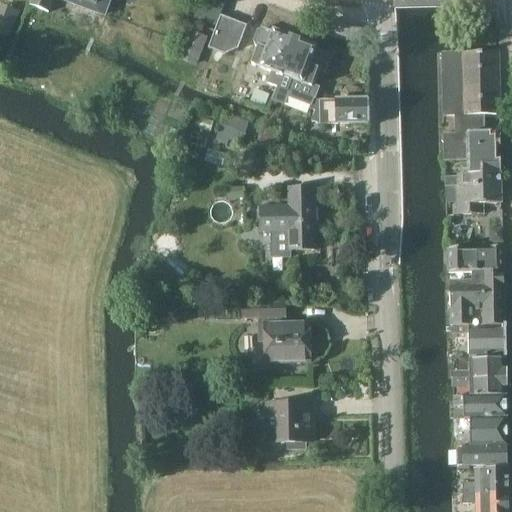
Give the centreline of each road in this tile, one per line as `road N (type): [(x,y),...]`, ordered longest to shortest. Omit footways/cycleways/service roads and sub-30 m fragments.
road 1 (unclassified): [(394,511),(383,19),(375,0)]
road 2 (track): [(383,19),(302,15),(265,0)]
